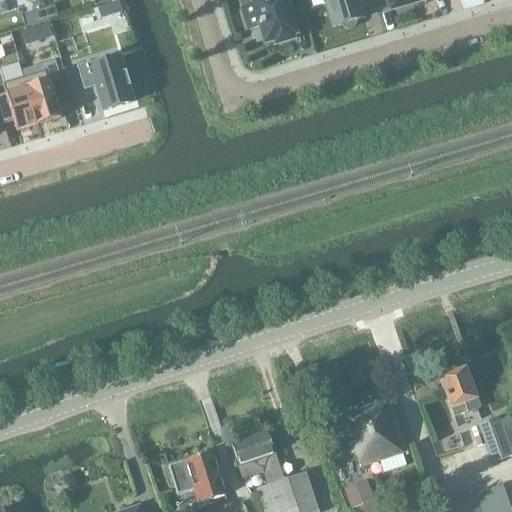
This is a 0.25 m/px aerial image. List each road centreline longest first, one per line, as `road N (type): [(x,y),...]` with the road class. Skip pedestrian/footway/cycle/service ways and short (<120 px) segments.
road 1 (tertiary): [(0,431),(511,264)]
road 2 (residential): [(201,0),(225,81),(253,93),(511,15)]
road 3 (residential): [(0,173),(144,129)]
